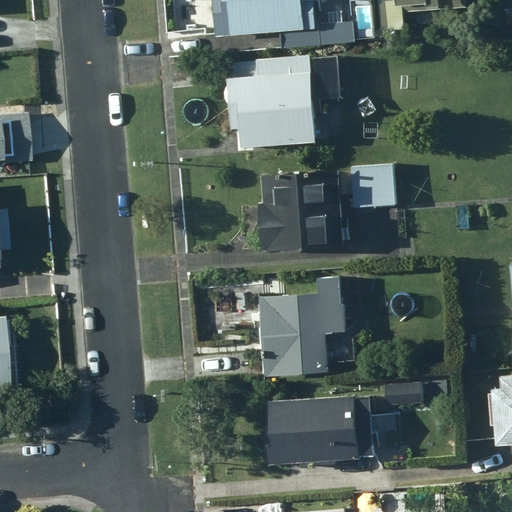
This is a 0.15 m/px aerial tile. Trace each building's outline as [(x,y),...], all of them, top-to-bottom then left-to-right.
[(223,0),(226,33),(281,28),(282,45),(356,39),(354,20),(317,22),(315,0),(223,0)] [(467,0),(399,0),(399,3),(405,3),(405,11),(468,5),(467,0)] [(317,138),(311,53),(229,58),(234,128),(243,128),(244,143),(317,138)] [(0,161),(24,160),(23,137),(22,120),(0,121),(0,161)] [(397,203),(395,162),(352,165),(356,206),(397,203)] [(345,243),(340,166),(265,172),(266,202),(261,202),(264,249),(345,243)] [(319,292),(262,295),(267,372),(329,368),(327,333),(349,331),(346,302),(340,302),(338,274),(317,275),(319,292)] [(499,444),(511,442),(511,372),(503,374),(504,385),(494,386),(499,444)] [(383,383),(383,404),(423,403),(423,383),(383,383)] [(376,454),(371,394),(267,403),(272,463),(376,454)]
